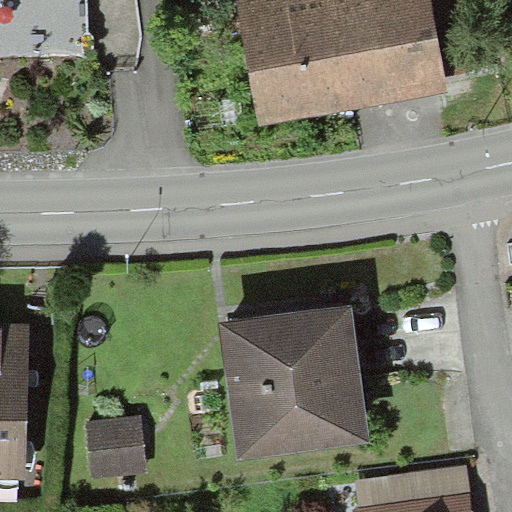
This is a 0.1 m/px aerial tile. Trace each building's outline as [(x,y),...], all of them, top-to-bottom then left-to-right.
[(235,0),(262,131),(449,94),(434,23),(472,15),(469,0),(235,0)] [(236,443),(371,425),(353,298),(219,316),(236,443)] [(24,317),(0,316),(0,462),(23,463),(24,317)] [(144,409),(88,414),(93,471),(149,466),(144,409)] [(474,511),(466,460),(356,475),(360,501),(352,505),(352,511),(474,511)]
